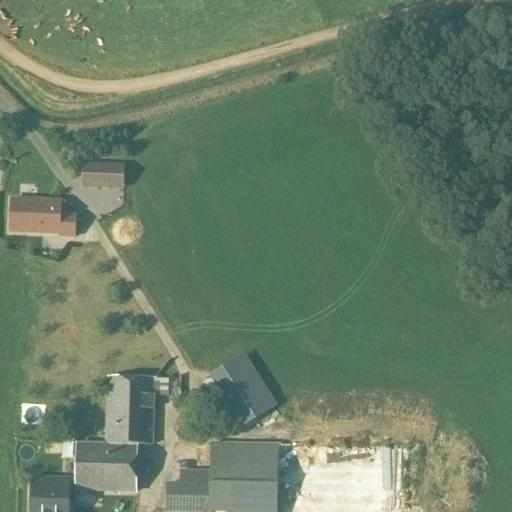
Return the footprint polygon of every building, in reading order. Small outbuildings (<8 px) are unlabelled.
[(82,164),(81,188),(98,189),(99,165),(82,164)] [(11,202),(10,234),(60,236),(61,204),(11,202)] [(244,353),(210,373),(243,428),(277,407),(244,353)] [(110,379),(109,446),(154,448),(154,398),(169,399),(169,380),(110,379)] [(167,485),(166,511),(410,511),(412,448),(292,446),(292,447),(212,445),(210,472),(181,471),(181,485),(167,485)] [(32,482),(30,511),(69,511),(70,493),(136,495),(137,451),(77,447),(76,484),(70,484),(32,482)]
